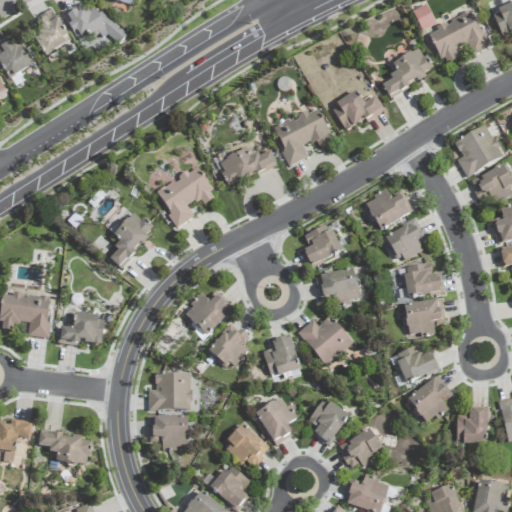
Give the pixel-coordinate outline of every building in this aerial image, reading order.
[(82,38),(84,36),(92,42),(98,33),(117,47),(126,35),(79,0),(77,0),(61,22),(82,38)] [(502,40),(511,36),(511,5),(491,14),(502,40)] [(39,32),(32,37),(44,57),(70,41),(50,10),(32,22),(39,32)] [(427,34),(444,66),(458,59),(454,52),(467,46),(472,56),(489,48),(470,12),(427,34)] [(0,43),(0,64),(11,88),(24,82),(19,73),(33,66),(22,45),(11,51),(6,41),(0,43)] [(380,85),(388,98),(433,73),(420,49),(391,65),(397,76),(380,85)] [(374,99),(363,106),(355,94),(330,109),(345,134),(382,112),(374,99)] [(288,167),(307,159),(302,147),(315,141),(318,148),(330,142),(317,110),(272,128),(288,167)] [(461,158),(456,162),(465,179),(502,158),(484,126),(453,144),(461,158)] [(227,188),(276,167),(269,151),(250,159),(246,151),(217,164),(227,188)] [(479,203),(490,198),(493,204),(511,195),(509,189),(511,187),(511,180),(505,165),(469,182),(479,203)] [(155,193),(176,229),(193,218),(187,207),(199,200),(203,206),(215,198),(196,168),(155,193)] [(378,232),(412,214),(400,191),(389,197),(385,190),(371,197),(373,201),(364,206),(378,232)] [(511,241),(511,207),(500,211),(502,218),(490,222),(496,246),(511,241)] [(119,270),(154,231),(134,213),(112,236),(121,244),(107,259),(119,270)] [(427,240),(416,220),(385,237),(399,264),(422,252),(419,245),(427,240)] [(328,226),(303,237),(308,249),(302,252),(309,268),(341,253),(328,226)] [(511,247),(499,250),(502,269),(510,268),(511,279),(511,278),(511,247)] [(407,300),(442,294),(439,275),(430,276),(429,265),(402,269),(407,300)] [(315,278),(319,301),(332,298),(334,308),(359,302),(352,270),(315,278)] [(183,314),(206,337),(232,311),(215,293),(206,301),(201,296),(183,314)] [(50,298),(23,296),(23,295),(11,294),(11,297),(1,296),(0,311),(0,330),(11,331),(11,324),(28,325),(27,338),(46,339),(50,298)] [(434,335),(433,327),(444,325),(440,301),(403,307),(408,340),(434,335)] [(100,347),(104,319),(74,315),(72,328),(61,327),(58,345),(78,348),(78,343),(100,347)] [(351,345),(330,317),(317,327),(313,322),(297,333),(323,367),(351,345)] [(206,353),(227,372),(246,351),(243,347),(249,340),(239,331),(238,333),(230,326),(206,353)] [(299,371),(289,337),(271,342),(273,350),(262,353),(269,379),(299,371)] [(438,374),(432,354),(422,357),(419,347),(394,356),(403,385),(438,374)] [(190,412),(190,376),(154,375),(154,392),(148,392),(147,412),(190,412)] [(406,399),(425,426),(448,411),(443,404),(452,397),(438,377),(406,399)] [(255,414),(274,447),(294,435),(287,424),(294,420),(281,398),(255,414)] [(507,444),(511,443),(511,399),(498,403),(507,444)] [(349,417),(323,400),(307,422),(317,429),(312,436),(328,447),(349,417)] [(455,445),(486,446),(487,411),(468,411),(468,417),(456,417),(455,445)] [(186,418),(149,419),(149,443),(161,442),(161,451),(187,450),(186,418)] [(32,423),(10,421),(9,425),(0,423),(0,451),(4,452),(3,462),(13,464),(16,439),(30,440),(32,423)] [(241,464),(248,458),(254,466),(269,452),(243,425),(222,444),(241,464)] [(379,459),(375,453),(381,450),(369,430),(338,448),(344,458),(342,459),(348,470),(359,464),(362,469),(379,459)] [(92,443),(81,442),(81,439),(62,437),(62,434),(39,432),(37,447),(49,448),(49,453),(56,454),(56,463),(85,466),(86,457),(90,458),(92,443)] [(209,490),(236,511),(247,498),(241,493),(250,483),(228,466),(209,490)] [(388,487),(378,485),(379,480),(364,476),(362,484),(348,481),(341,505),(366,511),(383,511),(381,511),(388,487)] [(507,511),(510,499),(506,498),(508,487),(477,482),(472,511),(507,511)] [(430,495),(433,501),(425,504),(428,511),(462,511),(450,486),(430,495)] [(226,511),(199,492),(184,511),(226,511)]
